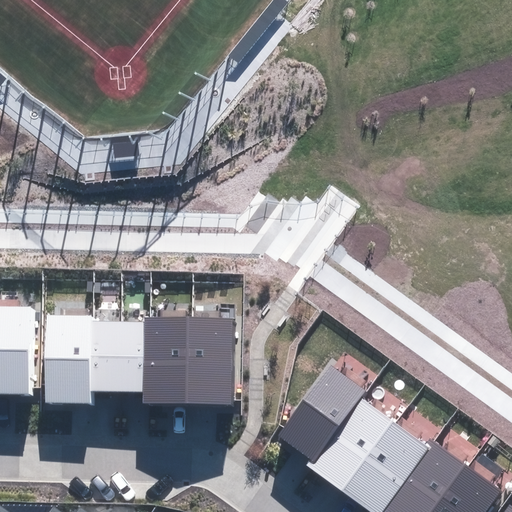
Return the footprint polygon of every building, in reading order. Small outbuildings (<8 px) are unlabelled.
[(272,0),(220,62),(227,69),(285,0),(272,0)] [(511,101),(511,98),(471,71),(427,136),(470,164),(511,101)] [(497,248),(511,227),(511,208),(504,202),(479,235),(497,248)] [(479,279),(461,265),(433,302),(452,316),(479,279)] [(0,393),(31,394),(33,307),(0,306),(0,393)] [(511,310),(470,367),(511,397),(511,310)] [(91,317),(49,316),(47,403),(89,404),(90,390),(91,322),(91,317)] [(144,323),(142,391),(142,402),(189,403),(191,318),(144,316),(144,323)] [(191,318),(189,403),(230,404),(232,319),(191,318)] [(118,323),(91,322),(90,390),(116,391),(118,323)] [(118,323),(116,391),(142,391),(144,323),(118,323)] [(365,391),(332,368),(281,438),(314,461),(360,398),(365,391)] [(345,491),(394,423),(360,398),(314,461),(310,466),(345,491)] [(381,511),(383,510),(428,447),(394,423),(345,491),(374,511),(381,511)] [(384,511),(431,511),(466,464),(434,440),(428,447),(383,510),(384,511)] [(466,464),(431,511),(483,511),(500,488),(466,464)]
